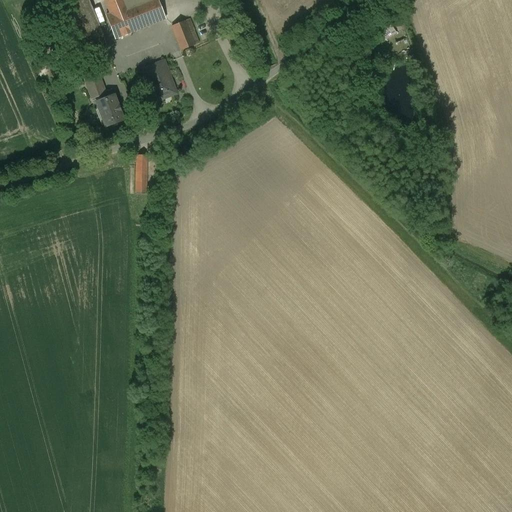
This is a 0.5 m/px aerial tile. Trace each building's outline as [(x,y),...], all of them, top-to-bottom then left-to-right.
[(87,0),(75,0),(69,2),(88,50),(105,43),(87,0)] [(104,0),(110,14),(127,7),(124,0),(104,0)] [(165,20),(157,0),(144,0),(127,7),(110,14),(106,15),(116,39),(165,20)] [(172,26),(181,50),(200,43),(190,19),(172,26)] [(150,89),(155,102),(176,94),(164,62),(147,68),(154,88),(150,89)] [(96,102),(108,98),(99,75),(84,80),(94,103),(96,102)] [(108,98),(96,102),(106,127),(124,120),(114,95),(108,98)] [(147,156),(137,155),(136,194),(146,194),(147,156)]
